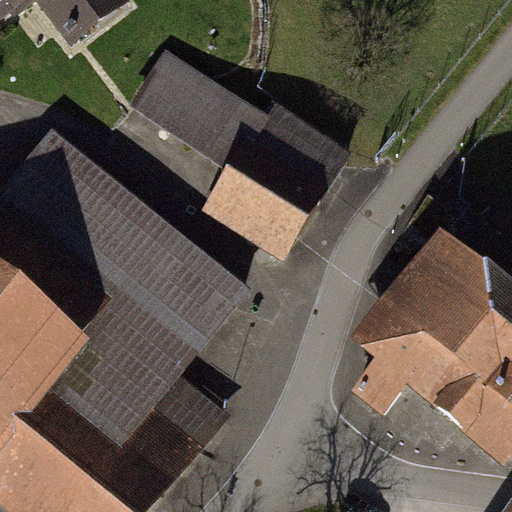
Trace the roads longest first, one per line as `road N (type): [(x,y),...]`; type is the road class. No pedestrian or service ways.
road 1 (unclassified): [(284,441),(368,226),(511,53)]
road 2 (residential): [(511,495),(326,466),(284,441)]
